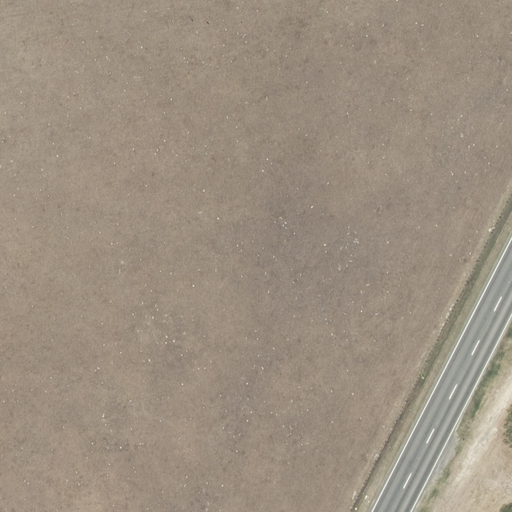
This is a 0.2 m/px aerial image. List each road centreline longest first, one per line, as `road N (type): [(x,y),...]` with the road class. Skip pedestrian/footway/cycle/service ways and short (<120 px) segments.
road 1 (trunk): [(511,83),(280,511)]
road 2 (trunk): [(390,511),(511,273)]
